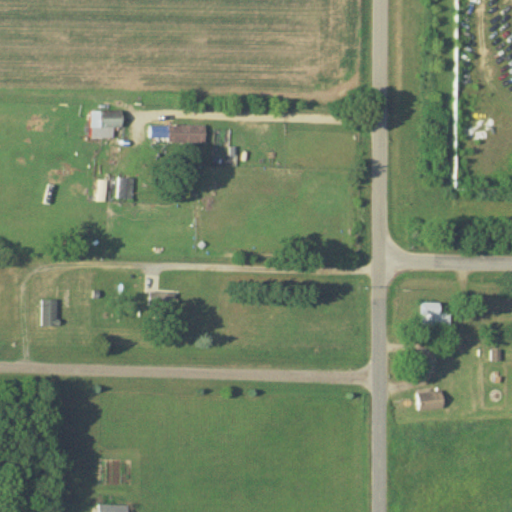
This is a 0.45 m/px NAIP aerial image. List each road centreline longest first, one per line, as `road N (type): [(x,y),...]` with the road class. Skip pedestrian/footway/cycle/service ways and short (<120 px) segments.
road 1 (residential): [(375,511),(380,0)]
road 2 (residential): [(511,267),(378,264)]
